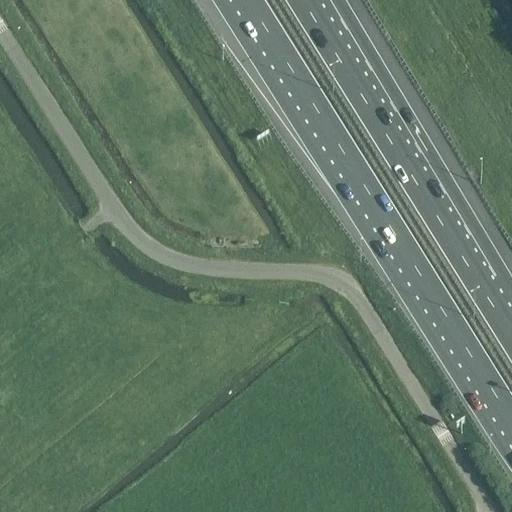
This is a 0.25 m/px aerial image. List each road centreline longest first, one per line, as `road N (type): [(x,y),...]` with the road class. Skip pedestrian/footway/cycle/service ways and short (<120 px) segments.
road 1 (unclassified): [(491,511),(345,283),(319,274),(191,266),(152,250),(124,225),(0,30)]
road 2 (motorway): [(239,0),(511,433)]
road 3 (motorway): [(511,323),(310,0)]
